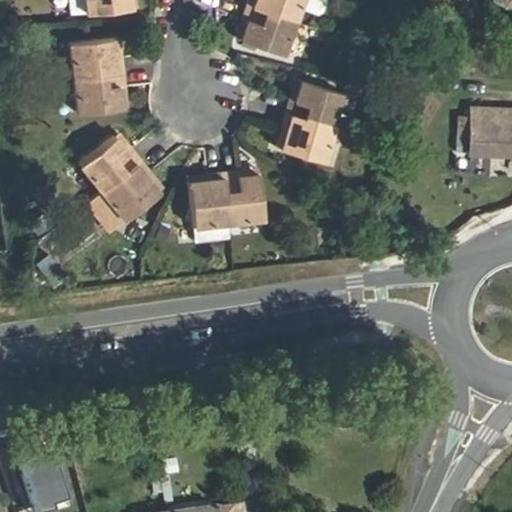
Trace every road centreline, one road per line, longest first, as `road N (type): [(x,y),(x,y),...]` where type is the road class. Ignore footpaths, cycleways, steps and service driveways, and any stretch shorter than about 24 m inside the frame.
road 1 (primary): [(466,257),(434,271),(0,331)]
road 2 (primary): [(0,360),(360,311),(406,315),(457,345)]
road 3 (residential): [(468,360),(443,485)]
